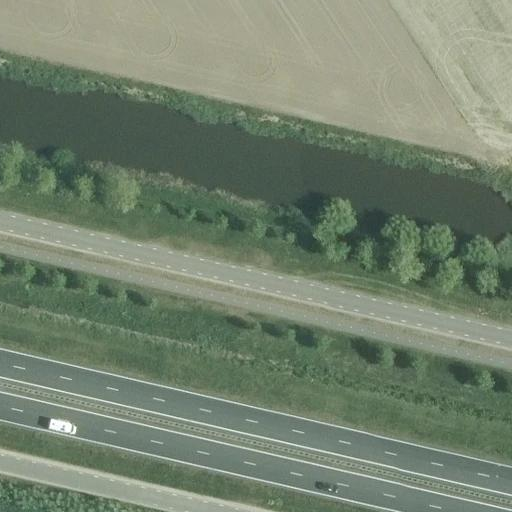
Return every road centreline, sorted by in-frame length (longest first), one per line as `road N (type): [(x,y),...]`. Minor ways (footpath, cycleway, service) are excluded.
road 1 (trunk): [(511,484),(0,367)]
road 2 (unclassified): [(511,342),(0,226)]
road 3 (trunk): [(0,406),(463,511)]
road 4 (unclassified): [(0,461),(223,511)]
